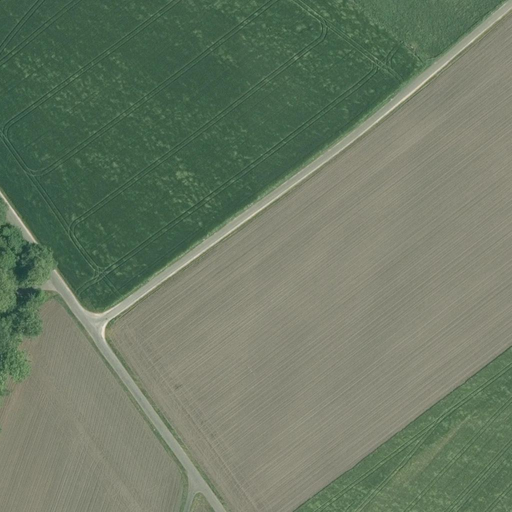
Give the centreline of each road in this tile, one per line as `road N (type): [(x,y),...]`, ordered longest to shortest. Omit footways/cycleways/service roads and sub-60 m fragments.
road 1 (unclassified): [(503,0),(91,328)]
road 2 (unclassified): [(91,328),(222,511)]
road 3 (unclassified): [(0,196),(91,328)]
